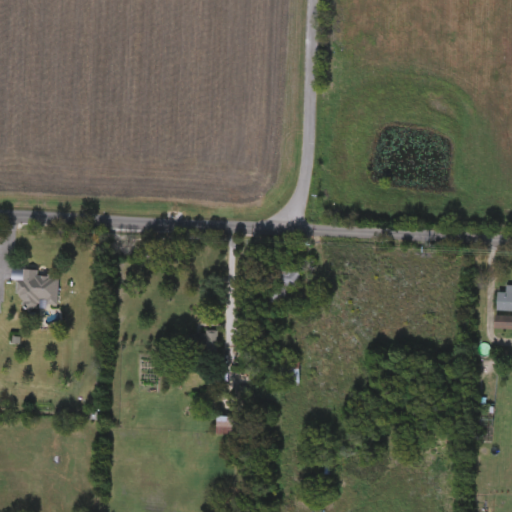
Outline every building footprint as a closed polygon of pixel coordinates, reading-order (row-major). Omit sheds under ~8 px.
[(270,273),(300,273),(300,289),(286,289),(286,305),(270,305),(270,273)] [(58,306),(38,305),(37,314),(28,314),(28,301),(19,301),(20,274),(59,275),(58,306)] [(511,313),(498,313),(499,294),(507,295),(507,287),(511,287),(511,313)] [(217,335),(217,357),(188,357),(188,335),(217,335)] [(300,367),(300,385),(274,385),(274,367),(300,367)] [(247,436),(218,436),(218,419),(247,419),(247,436)]
